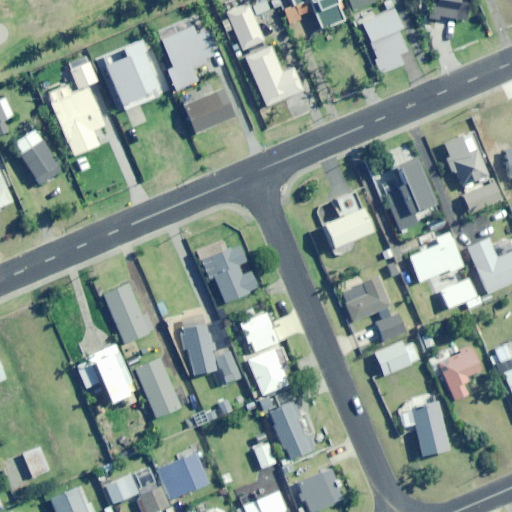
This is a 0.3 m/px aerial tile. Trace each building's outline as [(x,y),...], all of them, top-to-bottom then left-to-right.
[(289,24),(313,14),(307,0),(283,9),(289,24)] [(332,4),(340,1),(339,0),(309,0),(321,27),(338,19),(332,4)] [(348,0),(353,10),(374,1),(373,0),(348,0)] [(427,0),(426,14),(457,18),(459,0),(427,0)] [(243,49),(264,40),(248,3),(227,12),(243,49)] [(397,29),(401,28),(395,10),(361,22),(380,73),(402,65),(398,54),(405,51),(397,29)] [(207,61),(206,58),(211,55),(209,50),(215,48),(207,29),(195,35),(190,24),(160,36),(171,65),(166,67),(175,90),(197,81),(191,67),(207,61)] [(120,111),(160,95),(139,42),(116,51),(119,58),(102,65),(120,111)] [(293,67),(282,72),(270,45),(245,55),(266,106),(303,90),(293,67)] [(86,62),(85,58),(76,61),(78,66),(69,69),(76,87),(96,79),(89,61),(86,62)] [(195,133),(234,118),(223,90),(184,105),(195,133)] [(4,120),(13,116),(4,97),(0,98),(0,134),(8,131),(4,120)] [(86,140),(107,128),(89,98),(71,108),(69,105),(58,111),(73,139),(82,133),(86,140)] [(135,125),(146,120),(142,109),(130,115),(135,125)] [(40,184),(61,171),(34,129),(13,142),(40,184)] [(478,150),(468,154),(462,137),(445,144),(462,185),(488,175),(478,150)] [(419,172),(422,170),(417,157),(397,165),(405,185),(383,194),(398,231),(417,224),(412,212),(432,204),(419,172)] [(0,206),(10,202),(5,189),(10,187),(3,170),(0,171),(0,206)] [(470,211),(501,199),(494,182),(463,194),(470,211)] [(332,248),(371,232),(353,190),(331,199),(339,217),(322,224),(332,248)] [(420,282),(463,265),(449,232),(437,237),(436,234),(422,240),(426,250),(409,256),(420,282)] [(511,251),(497,258),(488,238),(467,248),(487,293),(511,282),(511,251)] [(236,265),(245,261),(237,243),(200,261),(209,279),(211,277),(224,303),(257,287),(250,272),(241,276),(236,265)] [(355,321),(391,305),(379,276),(362,284),(366,294),(347,302),(355,321)] [(448,308),(476,296),(468,279),(440,291),(448,308)] [(148,316),(144,318),(128,283),(102,294),(124,344),(155,330),(148,316)] [(254,352),(278,342),(266,313),(248,320),(255,337),(249,340),(254,352)] [(385,340),(406,332),(398,314),(377,322),(385,340)] [(240,378),(230,348),(215,353),(203,317),(178,325),(194,376),(216,369),(221,384),(240,378)] [(426,349),(434,346),(430,334),(422,336),(426,349)] [(494,365),(511,357),(511,340),(488,350),(494,365)] [(420,360),(413,342),(403,346),(401,341),(374,353),(384,375),(420,360)] [(110,403),(136,392),(115,344),(73,362),(85,388),(100,381),(110,403)] [(431,361),(447,399),(452,397),(454,400),(468,394),(463,383),(468,381),(466,376),(481,370),(472,348),(455,355),(452,348),(440,354),(441,356),(431,361)] [(261,394),(287,384),(273,349),(247,360),(261,394)] [(156,418),(181,407),(160,358),(134,369),(156,418)] [(511,368),(503,373),(511,394),(511,368)] [(422,456),(449,450),(436,393),(415,398),(416,401),(404,404),(410,430),(415,429),(422,456)] [(263,410),(272,406),(268,396),(259,400),(263,410)] [(305,414),(300,416),(294,402),(268,414),(290,460),(314,448),(308,435),(314,432),(305,414)] [(261,468),(275,463),(268,443),(254,448),(261,468)] [(33,477),(49,470),(39,447),(23,454),(33,477)] [(170,499),(209,484),(197,454),(158,469),(170,499)] [(112,503),(155,486),(148,468),(105,485),(112,503)] [(308,511),(310,511),(344,499),(332,469),(297,483),(308,511)] [(145,511),(153,511),(168,506),(160,487),(139,496),(145,511)] [(94,511),(90,503),(84,505),(77,488),(50,500),(54,511),(94,511)] [(245,511),(284,511),(276,492),(242,505),(245,511)]
